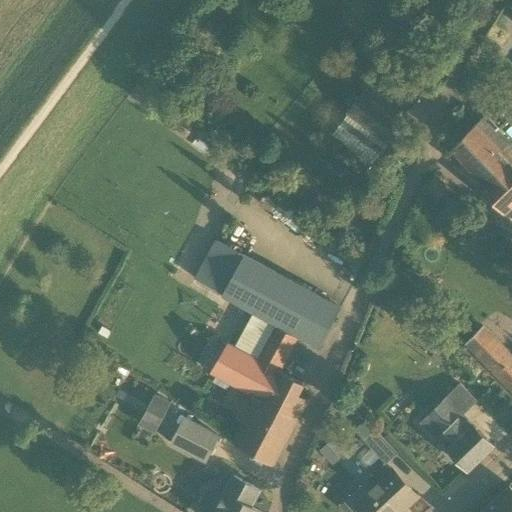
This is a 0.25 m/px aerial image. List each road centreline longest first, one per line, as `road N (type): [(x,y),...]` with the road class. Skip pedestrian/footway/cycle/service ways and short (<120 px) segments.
road 1 (residential): [(282,511),(291,473),(425,152)]
road 2 (track): [(127,0),(0,168)]
road 3 (residential): [(425,152),(495,0)]
road 4 (residential): [(511,235),(425,152)]
